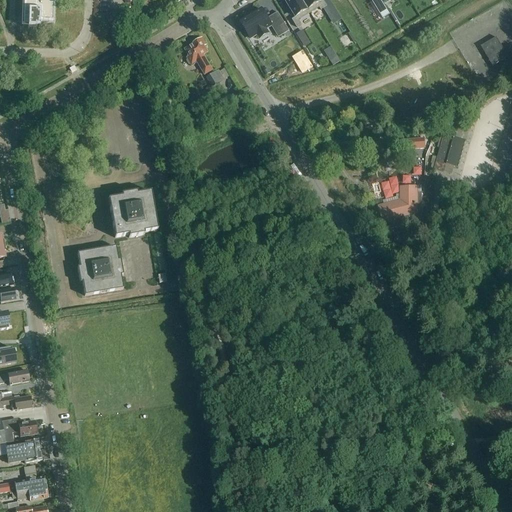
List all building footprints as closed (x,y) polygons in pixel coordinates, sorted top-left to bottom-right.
[(22,28),(27,28),(27,29),(39,30),(39,26),(53,27),(53,0),(22,0),(22,12),(25,12),(25,17),(21,17),(21,22),(22,22),(22,28)] [(310,14),(301,0),(284,0),(296,18),(292,21),(297,29),(302,26),(299,21),(310,14)] [(301,0),(310,14),(319,8),(321,11),(327,7),(323,1),(321,3),(319,0),(301,0)] [(289,32),(278,13),(268,19),(262,11),(241,24),(250,39),(257,35),(260,39),(268,34),(266,30),(271,26),(274,31),(280,27),(285,35),(289,32)] [(310,44),(302,32),(297,36),(305,48),(310,44)] [(481,47),(493,68),(509,58),(496,38),(481,47)] [(200,40),(194,44),(194,45),(185,50),(189,57),(187,59),(188,60),(187,62),(189,65),(191,65),(192,67),(197,64),(205,76),(213,71),(204,56),(208,54),(204,47),(206,46),(202,39),(200,41),(200,40)] [(334,54),(327,58),(333,67),(340,63),(334,54)] [(298,69),(289,74),(296,85),(304,80),(298,69)] [(207,79),(212,87),(224,81),(219,72),(207,79)] [(434,171),(444,173),(446,165),(458,168),(465,141),(463,140),(444,135),(444,136),(441,135),(438,144),(441,145),(434,171)] [(157,139),(146,141),(149,159),(160,157),(157,139)] [(425,141),(393,143),(393,151),(425,148),(425,141)] [(379,184),(372,186),(375,195),(381,193),(379,184)] [(380,209),(383,221),(388,220),(388,221),(387,221),(390,230),(422,221),(422,194),(415,194),(415,187),(403,187),(403,195),(397,195),(396,198),(383,202),(385,208),(380,209)] [(108,200),(115,239),(128,237),(129,239),(144,236),(144,234),(157,232),(150,193),(137,195),(136,193),(121,196),(121,198),(108,200)] [(77,254),(79,268),(77,268),(80,284),(82,283),(84,297),(123,290),(120,277),(123,276),(120,261),(118,261),(115,248),(77,254)] [(158,276),(159,284),(166,283),(165,275),(158,276)] [(13,285),(14,283),(13,281),(12,280),(12,276),(0,277),(0,289),(14,287),(13,285)] [(0,302),(0,304),(15,301),(15,300),(16,298),(16,296),(14,294),(14,289),(0,291),(0,302)] [(0,367),(16,364),(14,352),(12,353),(11,349),(0,350),(0,331),(8,330),(7,327),(9,326),(7,314),(0,315),(0,367)] [(13,374),(0,376),(0,385),(4,385),(3,382),(8,381),(10,387),(29,383),(28,379),(28,377),(27,376),(26,372),(21,373),(20,372),(13,374)] [(1,394),(0,393),(0,410),(3,410),(2,407),(11,406),(12,412),(16,411),(16,412),(32,410),(31,408),(33,407),(32,403),(30,402),(30,398),(19,400),(19,397),(2,400),(1,394)] [(0,445),(13,443),(12,434),(20,433),(21,438),(36,436),(36,434),(37,433),(37,429),(35,428),(34,423),(25,424),(25,422),(15,423),(15,421),(1,423),(0,421),(0,445)] [(0,452),(1,457),(7,456),(40,451),(39,441),(22,444),(0,447),(0,452)] [(40,451),(7,456),(8,464),(25,462),(25,464),(42,462),(40,451)] [(9,495),(11,495),(16,494),(46,489),(44,479),(37,480),(36,475),(25,476),(26,482),(9,485),(10,485),(0,486),(0,495),(9,494),(9,495)] [(16,494),(11,495),(12,501),(17,500),(17,502),(29,500),(30,502),(48,499),(46,489),(16,494)]
